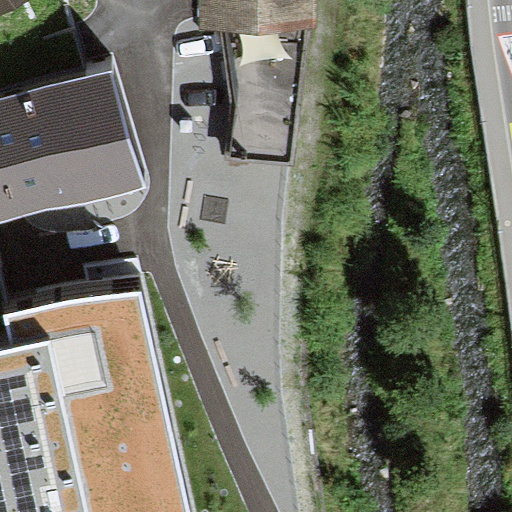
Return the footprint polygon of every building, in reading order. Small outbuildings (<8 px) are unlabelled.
[(0,0),(0,15),(20,8),(30,0),(0,0)] [(202,0),(203,33),(224,33),(316,34),(315,0),(202,0)] [(290,164),(316,34),(224,33),(233,102),(227,157),(290,164)] [(111,61),(0,92),(0,209),(1,210),(142,169),(111,61)] [(8,339),(0,340),(0,511),(187,511),(136,278),(17,302),(1,305),(8,339)]
